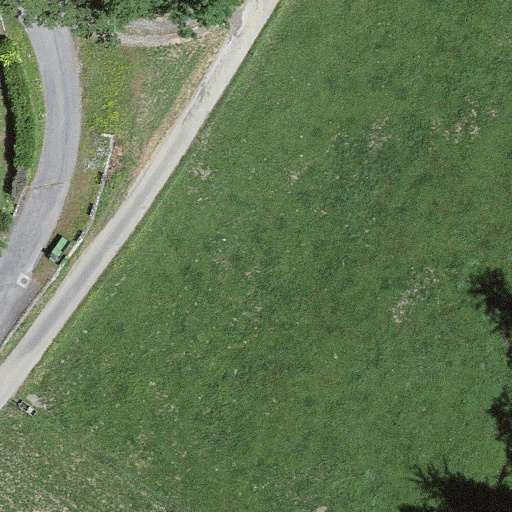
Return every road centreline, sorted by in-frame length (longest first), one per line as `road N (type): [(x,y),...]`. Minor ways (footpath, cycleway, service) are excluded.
road 1 (unclassified): [(0,397),(173,171),(271,0)]
road 2 (unknown): [(257,24),(36,15)]
